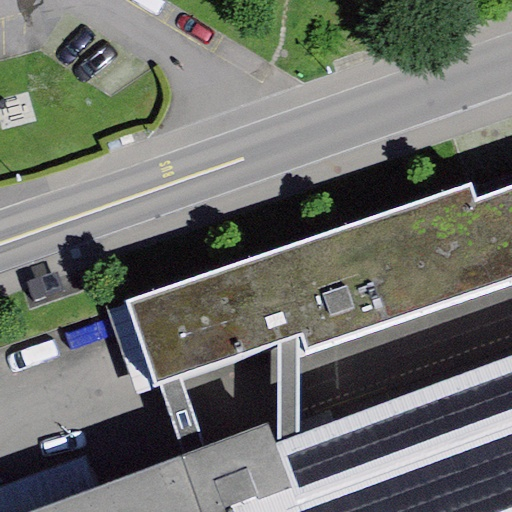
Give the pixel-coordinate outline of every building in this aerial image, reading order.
[(473,199),(130,318),(158,401),(167,398),(186,391),(278,360),(303,351),(309,367),(511,296),(511,205),(479,217),(473,199)] [(59,277),(29,287),(36,305),(65,295),(59,277)] [(158,401),(130,318),(111,324),(139,407),(158,401)] [(301,452),(303,351),(278,360),(277,461),(301,452)] [(192,468),(181,473),(196,511),(511,511),(511,373),(301,452),(277,461),(270,440),(211,461),(192,468)] [(186,391),(167,398),(192,468),(211,461),(186,391)] [(0,495),(0,511),(80,511),(101,504),(86,463),(0,495)] [(196,511),(181,473),(101,504),(80,511),(196,511)]
